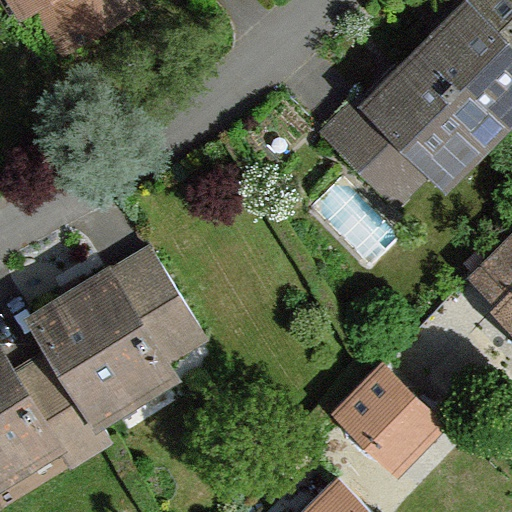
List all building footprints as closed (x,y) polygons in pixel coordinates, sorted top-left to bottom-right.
[(8,0),(21,20),(37,10),(66,57),(147,5),(144,0),(8,0)] [(511,0),(443,0),(317,125),(407,215),(511,111),(511,0)] [(375,195),(350,171),(322,200),(376,251),(404,222),(375,195)] [(511,221),(463,269),(511,319),(511,221)] [(0,343),(0,471),(56,436),(70,458),(102,438),(92,422),(211,347),(141,236),(21,310),(46,349),(15,368),(0,343)] [(381,364),(330,415),(397,481),(448,429),(381,364)] [(130,438),(196,399),(183,376),(116,415),(130,438)] [(372,511),(337,477),(302,511),(372,511)]
